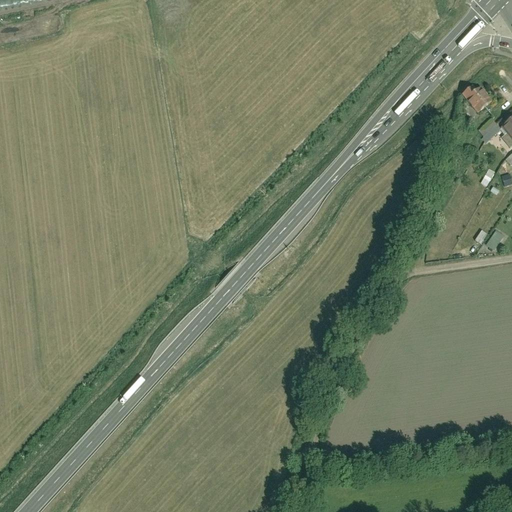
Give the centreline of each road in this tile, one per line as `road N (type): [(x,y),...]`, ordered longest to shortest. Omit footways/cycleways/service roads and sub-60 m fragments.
road 1 (primary): [(31,511),(423,79)]
road 2 (track): [(292,511),(331,403),(395,282),(413,272),(511,258)]
